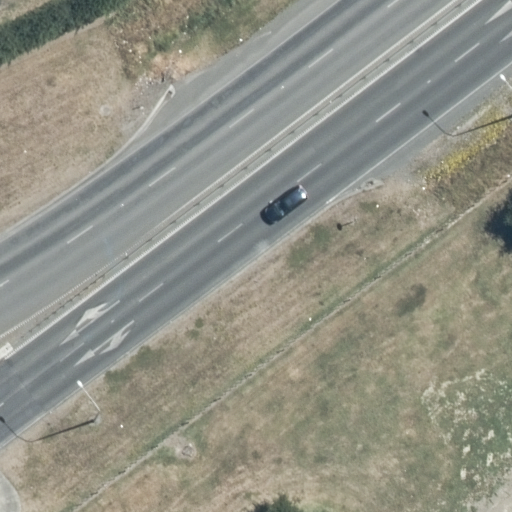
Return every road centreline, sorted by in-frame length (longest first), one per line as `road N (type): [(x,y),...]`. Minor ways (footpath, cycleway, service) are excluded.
road 1 (trunk): [(511,20),(0,402)]
road 2 (trunk): [(0,288),(151,187),(401,0)]
